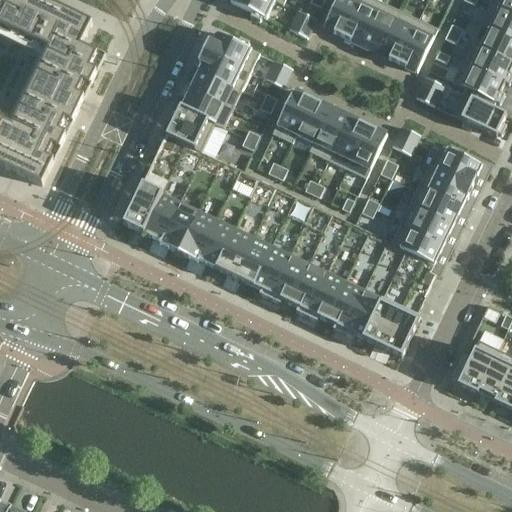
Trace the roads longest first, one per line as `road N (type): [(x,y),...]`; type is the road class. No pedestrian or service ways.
road 1 (secondary): [(393,441),(283,374),(58,267)]
road 2 (secondary): [(29,337),(76,350),(371,489)]
road 3 (residential): [(58,267),(84,243),(199,0)]
road 4 (residential): [(170,0),(133,53),(58,209)]
road 5 (residential): [(511,194),(410,403)]
road 6 (secondary): [(511,498),(393,441)]
road 7 (residential): [(112,511),(0,458)]
